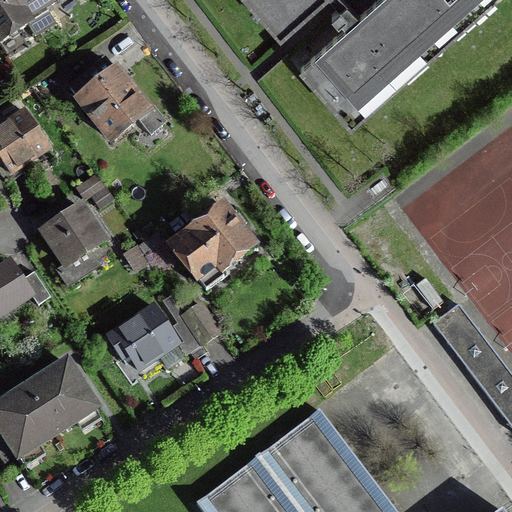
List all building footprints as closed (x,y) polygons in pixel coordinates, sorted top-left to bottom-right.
[(0,0),(0,36),(23,22),(8,0),(0,0)] [(55,1),(54,0),(8,0),(23,22),(55,1)] [(263,0),(289,29),(321,0),(263,0)] [(352,107),(425,43),(473,0),(377,0),(357,18),(355,21),(352,23),(299,69),(320,93),(331,83),(352,107)] [(331,0),(339,8),(346,16),(352,23),(355,21),(357,18),(341,0),(331,0)] [(339,8),(330,16),(337,24),(339,22),(346,16),(339,8)] [(164,125),(133,86),(127,90),(105,63),(69,91),(110,142),(137,121),(150,137),(164,125)] [(0,162),(13,182),(26,173),(23,168),(48,151),(23,114),(0,129),(0,162)] [(95,177),(75,191),(83,203),(89,199),(98,212),(112,202),(95,177)] [(102,243),(80,210),(42,235),(64,267),(55,273),(66,289),(99,268),(88,252),(102,243)] [(218,275),(253,249),(222,210),(170,250),(205,294),(222,280),(218,275)] [(158,233),(137,249),(148,265),(149,267),(165,257),(158,246),(163,242),(158,233)] [(136,273),(148,265),(137,249),(125,257),(136,273)] [(49,299),(32,273),(19,282),(9,266),(0,272),(0,317),(30,298),(37,308),(49,299)] [(182,318),(201,347),(218,336),(199,307),(182,318)] [(502,419),(511,411),(511,378),(457,307),(431,327),(502,419)] [(107,340),(124,366),(130,362),(137,373),(177,347),(153,309),(107,340)] [(37,384),(35,381),(24,388),(26,391),(0,408),(0,434),(17,461),(95,411),(66,366),(37,384)] [(393,511),(318,413),(259,458),(258,457),(254,460),(254,461),(195,506),(199,511),(393,511)]
